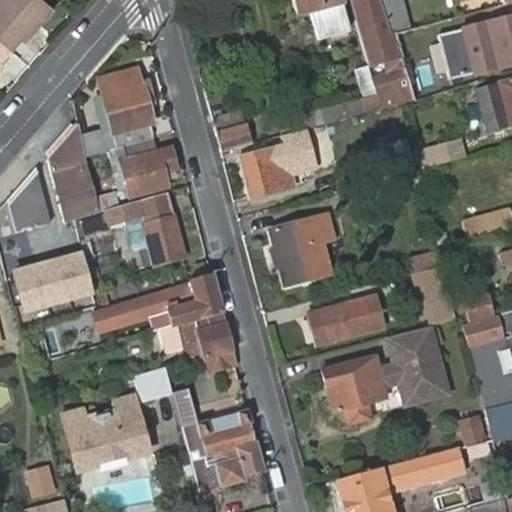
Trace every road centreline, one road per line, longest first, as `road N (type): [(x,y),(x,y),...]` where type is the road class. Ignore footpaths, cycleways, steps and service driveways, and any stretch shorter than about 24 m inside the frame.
road 1 (residential): [(158,0),(295,511)]
road 2 (tertiary): [(0,151),(131,0)]
